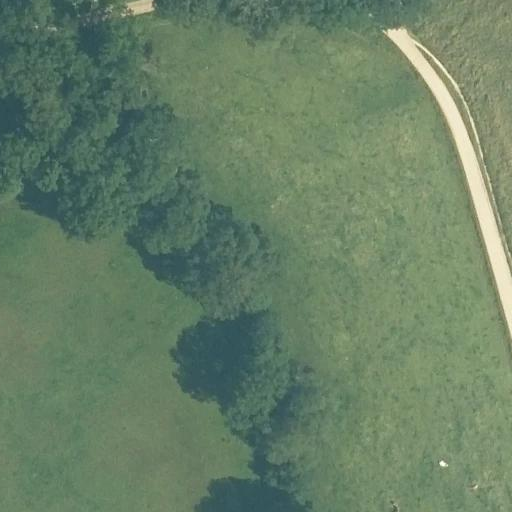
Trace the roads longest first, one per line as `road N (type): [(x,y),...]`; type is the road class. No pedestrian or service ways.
road 1 (track): [(373,15),(445,95),(511,314)]
road 2 (track): [(8,25),(177,0)]
